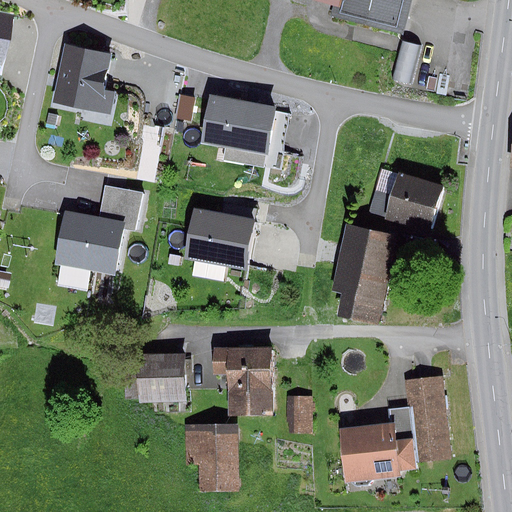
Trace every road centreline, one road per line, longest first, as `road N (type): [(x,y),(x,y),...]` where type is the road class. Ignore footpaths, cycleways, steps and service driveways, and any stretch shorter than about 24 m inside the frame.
road 1 (unclassified): [(494,125),(338,99),(201,61),(33,0)]
road 2 (tertiary): [(506,511),(483,291),(494,125)]
